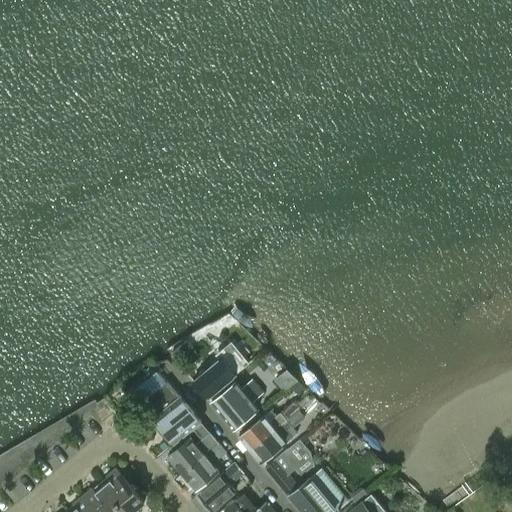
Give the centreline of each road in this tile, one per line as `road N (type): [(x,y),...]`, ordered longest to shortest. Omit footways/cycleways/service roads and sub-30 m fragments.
road 1 (residential): [(191,511),(127,446),(103,443),(21,511)]
road 2 (residential): [(168,368),(288,511)]
